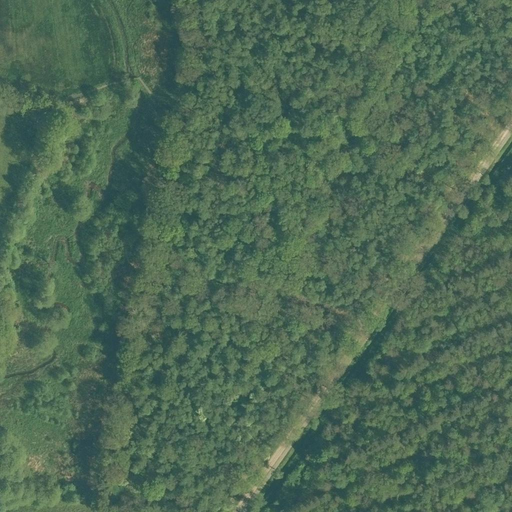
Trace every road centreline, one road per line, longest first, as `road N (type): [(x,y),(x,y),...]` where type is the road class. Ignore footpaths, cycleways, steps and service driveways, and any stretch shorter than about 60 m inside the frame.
road 1 (track): [(370,322),(168,260),(163,247),(191,105)]
road 2 (track): [(370,322),(511,120)]
road 3 (track): [(236,511),(370,322)]
road 4 (track): [(0,100),(43,106),(136,78)]
